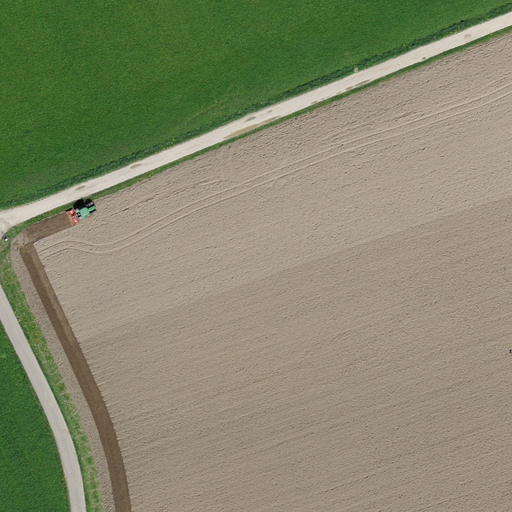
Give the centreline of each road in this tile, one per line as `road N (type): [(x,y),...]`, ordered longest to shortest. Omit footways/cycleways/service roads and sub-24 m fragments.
road 1 (track): [(511,19),(0,225)]
road 2 (track): [(78,511),(64,435),(0,295)]
